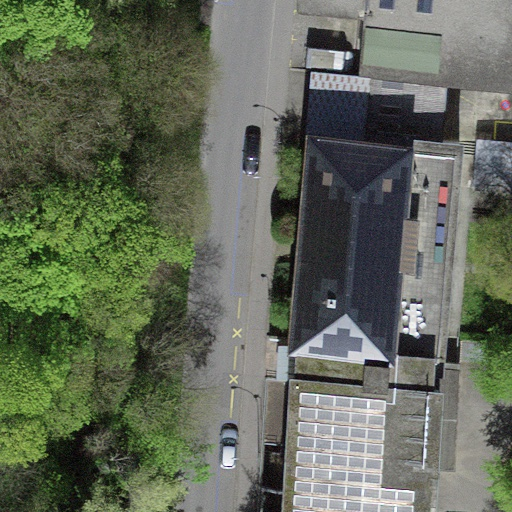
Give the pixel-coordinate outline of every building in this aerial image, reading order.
[(511,0),(366,0),(360,66),(443,69),(511,71),(511,0)] [(312,63),(309,117),(441,122),(443,69),(360,66),(312,63)] [(285,441),(281,511),(429,511),(432,460),(455,461),(460,354),(450,353),(457,182),(459,141),(460,123),(441,122),(309,117),(304,116),(300,227),(294,335),(278,335),(273,441),(285,441)] [(511,136),(476,134),(476,142),(474,183),(473,190),(511,192),(511,136)] [(476,142),(459,141),(457,182),(474,183),(476,142)]
